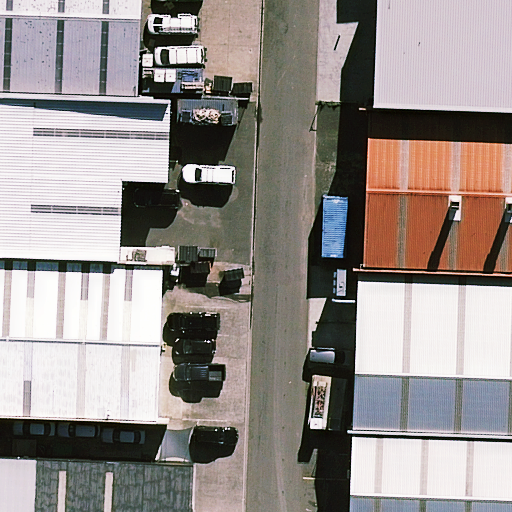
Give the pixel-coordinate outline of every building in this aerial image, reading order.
[(137,0),(0,0),(0,68),(136,72),(137,0)] [(136,72),(0,68),(0,235),(123,239),(126,159),(172,161),(174,74),(136,72)] [(511,102),(364,98),(359,252),(511,257),(511,102)] [(123,239),(0,235),(0,390),(160,396),(165,240),(123,239)] [(511,511),(511,257),(359,252),(350,511),(511,511)] [(187,511),(189,443),(0,436),(0,511),(187,511)]
